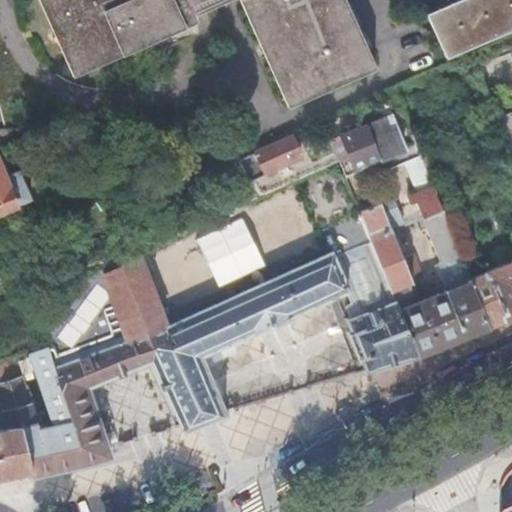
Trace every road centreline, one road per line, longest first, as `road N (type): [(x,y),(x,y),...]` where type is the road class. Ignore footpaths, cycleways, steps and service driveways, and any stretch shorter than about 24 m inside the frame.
road 1 (residential): [(2,511),(364,395)]
road 2 (primary): [(511,370),(241,511)]
